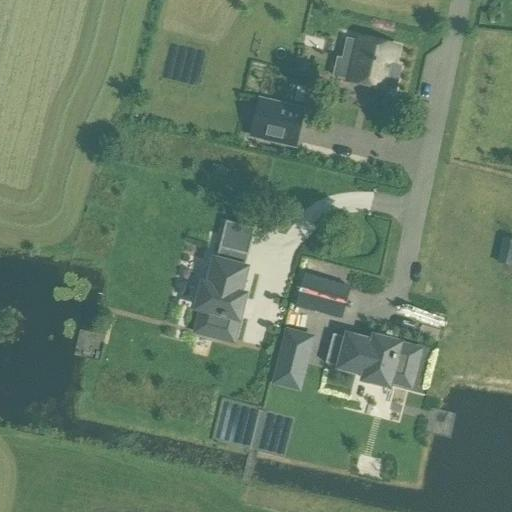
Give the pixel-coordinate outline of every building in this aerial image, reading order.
[(342,60),(342,61),(352,63),(348,82),(387,92),(388,88),(394,89),(399,68),(393,66),(397,48),(358,39),(357,43),(347,41),(342,60)] [(294,147),(303,112),(260,102),(252,137),(294,147)] [(203,312),(197,333),(232,341),(237,319),(231,317),(236,298),(237,298),(248,255),(219,247),(208,289),(203,288),(197,310),(203,312)] [(298,388),(312,334),(284,327),(271,382),(298,388)] [(332,336),(324,365),(366,376),(364,381),(387,387),(388,381),(409,387),(418,352),(395,347),(394,353),(375,348),(375,347),(332,336)]
